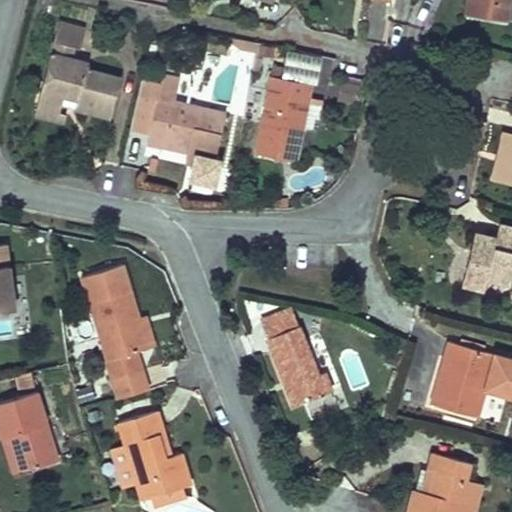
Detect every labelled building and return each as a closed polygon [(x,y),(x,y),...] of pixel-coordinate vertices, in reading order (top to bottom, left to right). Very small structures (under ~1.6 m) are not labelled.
[(469,0),(468,8),(500,15),(502,0),(469,0)] [(55,17),(37,94),(61,100),(63,90),(74,92),(72,103),(108,111),(117,75),(84,67),(85,61),(66,56),(69,42),(79,44),(84,24),(55,17)] [(138,66),(128,120),(146,124),(144,135),(159,137),(189,143),(194,149),(191,169),(215,173),(219,149),(213,148),(222,101),(171,92),(176,68),(159,65),(158,70),(138,66)] [(310,77),(271,69),(256,144),(294,152),(310,77)] [(61,100),(37,94),(33,108),(62,115),(64,106),(60,105),(61,100)] [(498,177),(511,180),(511,130),(510,130),(498,177)] [(473,226),(459,277),(480,283),(484,271),(507,277),(510,269),(511,269),(511,224),(493,220),(490,231),(473,226)] [(0,299),(9,298),(0,242),(0,299)] [(117,255),(76,268),(102,347),(86,352),(92,373),(106,368),(114,394),(144,385),(139,370),(129,339),(152,332),(143,305),(134,307),(117,255)] [(292,298),(262,310),(269,327),(298,316),(292,298)] [(269,327),(266,328),(291,395),(330,380),(322,359),(317,361),(300,315),(298,316),(269,327)] [(0,338),(12,337),(9,317),(0,318),(0,338)] [(443,335),(426,397),(471,409),(478,382),(488,347),(443,335)] [(511,354),(488,347),(478,382),(511,391),(511,354)] [(13,462),(53,451),(35,384),(0,393),(0,427),(3,427),(13,462)] [(153,401),(112,412),(119,437),(103,441),(113,480),(130,475),(134,489),(184,476),(176,443),(165,446),(155,409),(153,401)] [(406,483),(397,511),(451,511),(453,506),(462,473),(456,471),(460,456),(424,446),(413,485),(406,483)] [(472,476),(462,473),(453,506),(463,509),(472,476)]
